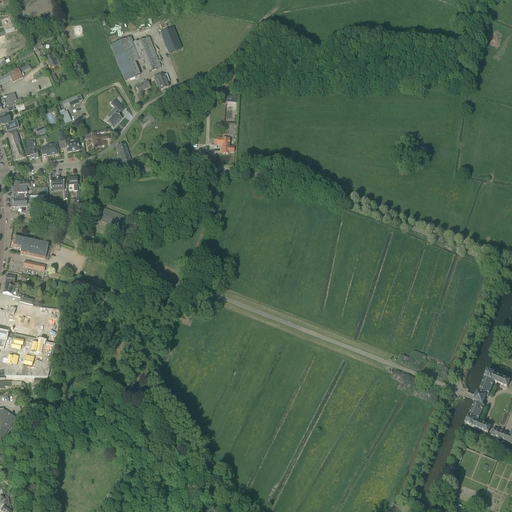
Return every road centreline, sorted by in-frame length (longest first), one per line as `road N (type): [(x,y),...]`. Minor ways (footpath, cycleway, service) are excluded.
road 1 (unclassified): [(454,389),(1,214)]
road 2 (unclassified): [(511,270),(282,176),(77,164)]
road 3 (track): [(280,0),(241,50),(179,89)]
road 4 (track): [(504,267),(454,389)]
road 5 (unclassified): [(77,164),(111,146),(144,107),(179,89)]
